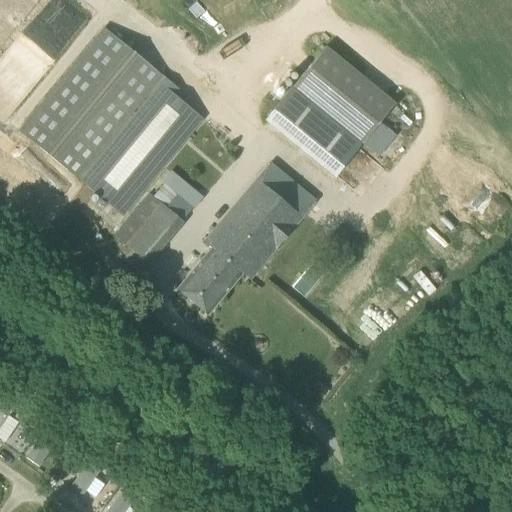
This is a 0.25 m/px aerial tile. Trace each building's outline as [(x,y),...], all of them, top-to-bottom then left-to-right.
[(202,119),(174,96),(177,93),(102,29),(17,131),(27,139),(122,216),(202,119)] [(325,51),(296,86),(265,125),(332,179),(364,140),(393,106),(325,51)] [(208,315),(242,273),(250,280),(315,203),(269,165),(204,242),(212,248),(178,290),(208,315)] [(182,222),(153,197),(149,194),(113,236),(147,263),(182,222)] [(339,227),(320,252),(334,262),(353,237),(339,227)] [(29,414),(18,407),(12,416),(23,423),(29,414)] [(26,457),(41,466),(55,443),(40,435),(26,457)] [(80,471),(79,491),(99,492),(100,472),(80,471)] [(122,490),(104,511),(126,511),(136,501),(122,490)]
